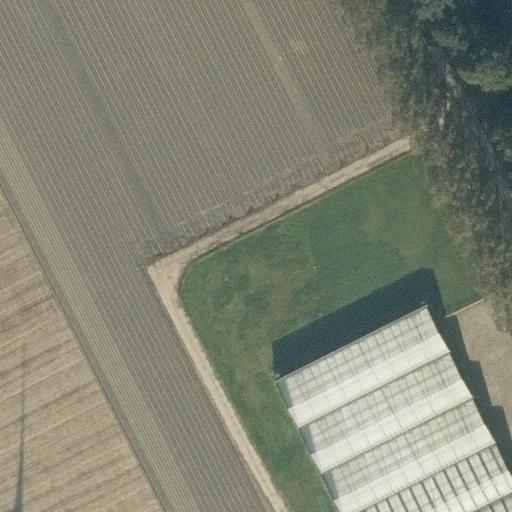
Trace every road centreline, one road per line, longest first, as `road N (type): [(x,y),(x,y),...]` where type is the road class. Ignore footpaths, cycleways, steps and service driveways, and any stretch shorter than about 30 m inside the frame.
road 1 (track): [(281,511),(160,286),(169,261),(465,113)]
road 2 (unclassified): [(511,205),(407,0)]
